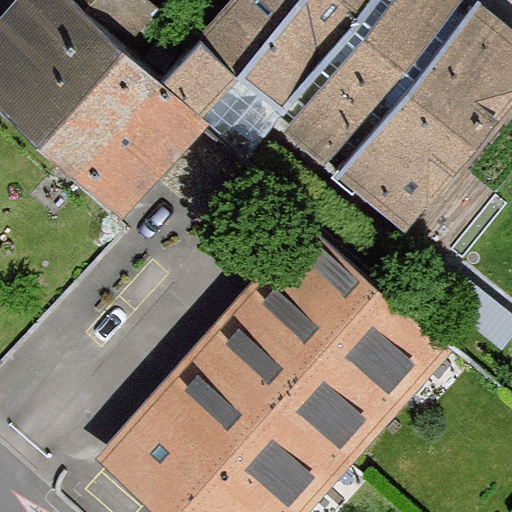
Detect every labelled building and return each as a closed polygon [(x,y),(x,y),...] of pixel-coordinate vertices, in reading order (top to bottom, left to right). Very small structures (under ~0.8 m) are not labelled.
[(0,84),(47,128),(129,42),(125,39),(83,0),(23,0),(0,27),(0,84)] [(83,0),(125,39),(157,6),(151,0),(83,0)] [(240,72),(406,210),(511,80),(511,39),(463,0),(232,0),(163,76),(196,116),(240,72)] [(196,116),(163,76),(129,42),(47,128),(122,197),(196,116)] [(319,229),(221,340),(342,448),(442,336),(319,229)] [(511,334),(511,315),(466,279),(449,300),(504,345),(511,334)] [(285,511),(342,448),(221,340),(120,453),(185,511),(285,511)]
